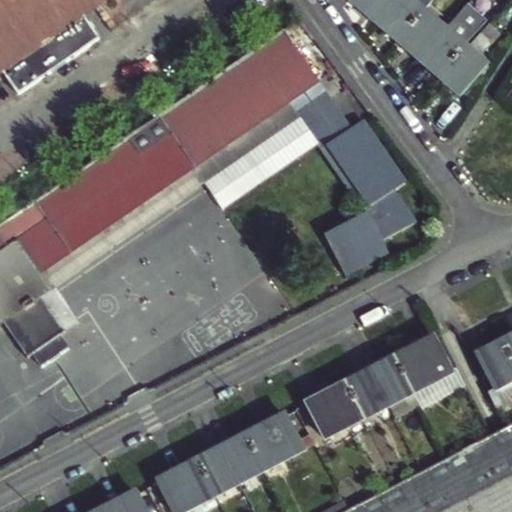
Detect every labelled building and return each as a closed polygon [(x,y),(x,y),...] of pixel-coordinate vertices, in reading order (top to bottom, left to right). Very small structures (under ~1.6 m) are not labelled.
[(0,0),(0,74),(111,0),(0,0)] [(362,0),(359,4),(380,22),(398,0),(362,0)] [(401,41),(425,13),(410,0),(398,0),(380,22),(401,41)] [(446,31),(425,13),(401,41),(421,59),(446,31)] [(0,330),(10,324),(35,359),(31,361),(33,364),(39,359),(48,372),(74,354),(65,338),(42,302),(51,295),(52,297),(54,296),(41,278),(319,86),(321,89),(323,86),(284,31),(2,224),(17,245),(0,256),(0,330)] [(467,49),(446,31),(421,59),(442,77),(467,49)] [(487,66),(467,49),(442,77),(462,95),(487,66)] [(82,330),(58,293),(208,189),(225,215),(318,149),(364,214),(337,234),(342,240),(368,221),(370,206),(327,146),(334,142),(327,132),(343,121),(348,127),(351,125),(323,86),(321,89),(319,86),(41,278),(54,296),(52,297),(51,295),(42,302),(65,338),(70,335),(72,337),(82,330)] [(368,221),(342,240),(329,249),(352,283),(393,255),(385,244),(416,222),(394,191),(404,184),(361,122),(350,130),(348,127),(343,121),(327,132),(334,142),(327,146),(370,206),(368,221)] [(511,339),(502,345),(511,364),(511,339)] [(436,340),(396,360),(413,394),(454,373),(436,340)] [(511,364),(502,345),(479,357),(496,390),(511,382),(511,364)] [(396,360),(372,373),(389,406),(413,394),(396,360)] [(389,406),(372,373),(347,386),(364,420),(389,406)] [(327,439),(364,420),(347,386),(310,406),(327,439)] [(417,396),(394,405),(399,416),(421,408),(417,396)] [(287,418),(248,438),(265,471),(304,450),(287,418)] [(511,511),(511,427),(508,430),(492,438),(448,461),(425,473),(399,487),(350,511),(511,511)] [(248,438),(224,451),(241,483),(265,471),(248,438)] [(216,496),(241,483),(224,451),(199,464),(216,496)] [(176,511),(186,511),(216,496),(199,464),(161,483),(176,511)] [(146,511),(138,494),(104,511),(146,511)]
